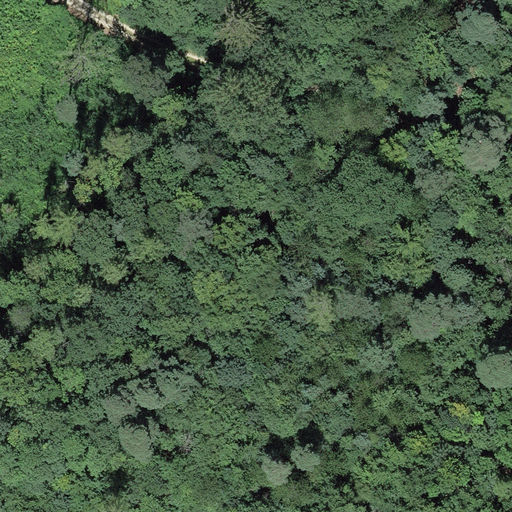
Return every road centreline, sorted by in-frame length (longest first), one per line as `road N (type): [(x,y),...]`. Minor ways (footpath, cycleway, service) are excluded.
road 1 (track): [(511,144),(191,65),(60,0)]
road 2 (track): [(511,358),(418,432),(360,457),(318,511)]
